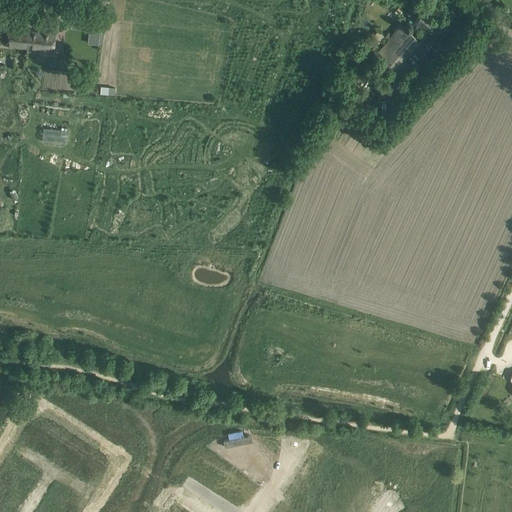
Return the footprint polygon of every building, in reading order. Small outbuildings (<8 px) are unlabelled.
[(436,21),(424,10),(410,27),(415,32),(420,26),(427,32),(436,21)] [(104,28),(107,14),(106,13),(101,13),(73,11),(72,25),(99,27),(104,28)] [(421,41),(402,26),(393,37),(388,42),(377,56),(406,80),(414,70),(404,61),(421,41)] [(27,31),(0,27),(0,43),(27,47),(28,40),(26,40),(27,31)] [(55,33),(27,31),(26,40),(28,40),(27,47),(27,52),(54,54),(55,33)] [(388,33),(384,38),(388,42),(393,37),(388,33)] [(335,141),(330,138),(321,152),(326,154),(335,141)] [(241,434),(215,442),(217,448),(224,446),(225,452),(239,448),(237,443),(243,441),(241,434)] [(243,446),(234,458),(253,473),(262,461),(243,446)] [(226,460),(220,469),(228,475),(221,483),(240,498),(249,486),(245,482),(248,477),(226,460)] [(195,467),(192,472),(202,479),(205,474),(200,471),(195,467)]
